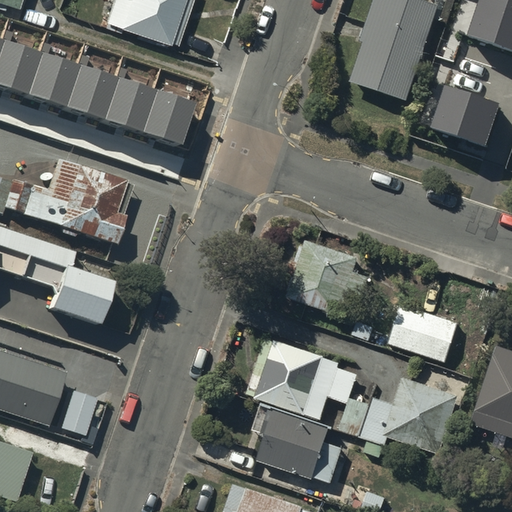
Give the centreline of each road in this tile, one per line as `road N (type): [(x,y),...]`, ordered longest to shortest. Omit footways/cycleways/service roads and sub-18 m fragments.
road 1 (residential): [(241,154),(123,511)]
road 2 (residential): [(241,154),(511,243)]
road 3 (residential): [(293,0),(241,154)]
